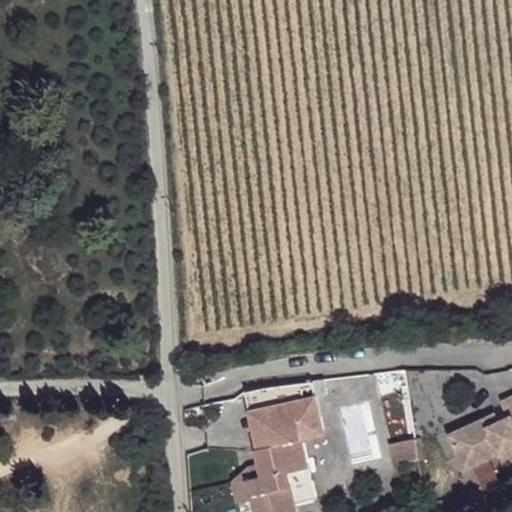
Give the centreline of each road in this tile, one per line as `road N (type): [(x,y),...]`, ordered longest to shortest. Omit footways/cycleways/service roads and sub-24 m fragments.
road 1 (residential): [(168,381),(136,0)]
road 2 (unknown): [(511,358),(168,381)]
road 3 (residential): [(168,381),(0,390)]
road 4 (residential): [(180,511),(168,381)]
